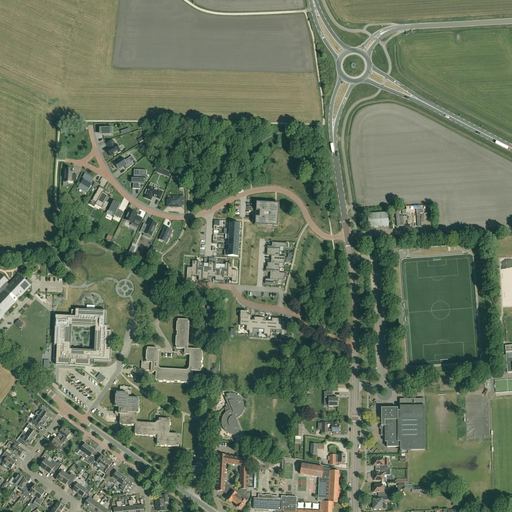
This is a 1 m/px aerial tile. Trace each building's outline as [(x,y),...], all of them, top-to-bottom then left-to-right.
[(112,140),(107,144),(109,147),(110,148),(107,150),(111,157),(120,151),(116,144),(115,145),(112,140)] [(126,169),(133,165),(129,158),(125,161),(123,158),(114,163),(119,170),(124,166),(126,169)] [(77,175),(72,175),(72,169),(65,169),(64,182),(72,182),(72,181),(76,181),(77,175)] [(144,184),(149,176),(140,176),(140,170),(134,170),(133,189),(139,189),(140,184),(144,184)] [(92,183),(94,179),(85,174),(83,178),(84,178),(79,187),(87,192),(92,185),(91,184),(91,183),(92,183)] [(104,190),(100,187),(92,200),(97,203),(96,205),(102,208),(103,206),(105,208),(108,203),(105,201),(108,196),(103,193),(104,190)] [(160,199),(163,192),(149,187),(148,190),(147,190),(145,194),(146,194),(145,198),(151,200),(152,197),(160,199)] [(184,202),(184,196),(181,196),(181,197),(173,197),(173,200),(168,200),(167,207),(173,207),(175,207),(181,207),(181,202),(184,202)] [(118,209),(120,204),(114,201),(109,211),(113,213),(112,215),(121,219),(124,212),(118,209)] [(278,224),(279,204),(259,202),(256,202),(256,206),(255,222),(255,225),(257,225),(273,226),(278,227),(278,224)] [(141,220),(136,218),(137,215),(130,211),(125,221),(132,225),(131,227),(137,230),(141,220)] [(397,227),(405,226),(404,216),(399,216),(399,211),(396,212),(397,227)] [(368,214),(369,228),(389,227),(388,213),(368,214)] [(410,227),(418,227),(417,215),(410,215),(410,227)] [(151,236),(157,224),(150,220),(147,227),(143,225),(140,232),(144,234),(144,233),(151,236)] [(172,230),(165,227),(160,238),(167,241),(172,230)] [(267,246),(267,251),(280,251),(280,247),(287,247),(287,243),(272,242),(272,246),(267,246)] [(280,256),(280,251),(267,251),(267,255),(271,255),(271,259),(285,260),(285,256),(280,256)] [(279,263),(283,263),(285,264),(285,260),(271,259),(271,263),(267,262),(267,267),(266,267),(280,268),(279,268),(279,263)] [(195,276),(196,263),(192,263),(192,268),(187,268),(186,279),(191,279),(191,276),(195,276)] [(203,280),(204,269),(199,268),(199,264),(196,263),(195,276),(199,277),(198,280),(203,280)] [(212,277),(212,264),(209,264),(208,269),(204,269),(203,280),(208,280),(208,277),(212,277)] [(220,281),(220,269),(216,269),(216,265),(212,264),(212,277),(215,278),(215,281),(220,281)] [(228,278),(229,265),(225,265),(225,270),(220,269),(220,281),(224,281),(224,278),(228,278)] [(232,266),(229,265),(228,278),(232,279),(231,282),(236,282),(237,270),(232,270),(232,266)] [(280,273),(280,268),(266,267),(266,272),(270,272),(270,276),(285,276),(285,273),(280,273)] [(0,292),(1,294),(0,294),(0,319),(4,315),(3,315),(30,286),(19,275),(9,285),(6,283),(8,281),(0,274),(0,292)] [(285,277),(285,276),(270,276),(270,279),(265,279),(265,284),(278,285),(278,280),(284,280),(284,277),(285,277)] [(58,310),(55,365),(111,368),(114,314),(101,313),(88,312),(58,310)] [(249,334),(251,315),(247,315),(247,312),(241,311),(240,326),(246,326),(246,331),(249,331),(249,334)] [(259,329),(259,317),(254,317),(254,320),(251,320),(251,315),(249,334),(253,334),(253,329),(259,329)] [(213,329),(213,324),(213,320),(215,321),(216,317),(213,317),(213,318),(207,317),(206,329),(213,329)] [(267,335),(268,321),(264,321),(264,318),(259,317),(259,329),(264,330),(264,335),(267,335)] [(276,330),(277,318),(272,318),(272,321),(268,321),(267,335),(267,337),(270,337),(271,330),(276,330)] [(282,319),(277,318),(276,330),(281,331),(281,336),(285,336),(285,329),(286,322),(282,322),(282,319)] [(202,369),(202,352),(202,350),(188,349),(189,323),(188,323),(188,320),(178,320),(178,322),(177,322),(176,346),(177,346),(176,348),(184,349),(184,354),(186,355),(190,355),(189,368),(187,370),(160,369),(158,367),(159,351),(158,351),(158,348),(148,348),(148,351),(147,351),(146,360),(147,360),(147,363),(143,363),(142,369),(151,370),(151,371),(153,373),(155,371),(156,371),(156,380),(158,380),(158,381),(189,383),(189,382),(192,382),(192,371),(201,372),(201,369),(202,369)] [(169,422),(169,419),(159,419),(159,421),(157,421),(157,422),(155,423),(138,423),(137,421),(137,413),(138,413),(139,401),(138,401),(138,399),(129,398),(129,395),(131,395),(131,388),(121,387),(120,393),(117,393),(117,395),(116,395),(115,404),(116,404),(116,407),(119,407),(119,411),(116,411),(116,414),(118,416),(120,416),(120,424),(122,424),(122,425),(132,426),(132,425),(135,425),(135,424),(135,434),(137,434),(137,435),(154,436),(154,435),(157,436),(157,435),(158,435),(157,445),(160,445),(159,446),(176,447),(176,445),(179,446),(179,436),(177,436),(177,434),(169,433),(169,422)] [(338,406),(338,398),(332,398),(332,395),(332,392),(326,392),(326,395),(329,395),(329,406),(338,406)] [(228,394),(226,395),(227,397),(225,398),(225,396),(224,396),(227,404),(225,405),(226,407),(228,406),(230,410),(228,411),(227,411),(226,412),(225,414),(224,415),(223,416),(222,418),(222,419),(222,421),(222,422),(222,424),(222,426),(222,427),(223,428),(224,430),(225,431),(226,432),(228,433),(229,434),(230,434),(232,435),(233,435),(235,435),(237,435),(238,435),(240,434),(239,432),(241,431),(241,433),(242,433),(236,419),(237,418),(239,417),(240,416),(241,415),(242,414),(243,412),(244,411),(244,409),(244,408),(244,406),(244,405),(244,403),(243,402),(243,400),(242,399),(241,398),(240,397),(238,396),(237,395),(235,394),(234,394),(232,394),(231,394),(229,394),(228,394)] [(425,450),(425,406),(425,399),(400,399),(400,410),(398,410),(398,408),(383,408),(383,424),(381,424),(381,425),(381,427),(381,435),(385,435),(385,441),(387,441),(387,446),(400,447),(400,450),(425,450)] [(40,409),(40,410),(39,411),(37,412),(36,414),(47,422),(48,420),(49,421),(51,417),(46,413),(47,410),(42,406),(40,409)] [(47,422),(36,414),(30,422),(36,427),(38,424),(44,428),(46,424),(45,424),(47,422)] [(339,432),(339,425),(334,425),(334,423),(328,423),(322,423),(322,433),(328,433),(328,428),(332,428),(332,432),(339,432)] [(29,424),(25,430),(23,432),(34,440),(38,434),(33,431),(35,428),(29,424)] [(63,436),(62,439),(70,445),(72,443),(68,440),(68,439),(67,439),(71,434),(63,428),(59,433),(63,436)] [(30,445),(34,440),(23,432),(23,433),(26,435),(24,437),(22,435),(17,441),(21,444),(23,445),(25,441),(30,445)] [(64,445),(66,442),(70,445),(62,439),(60,441),(55,438),(52,443),(60,449),(63,444),(64,445)] [(19,447),(21,444),(17,441),(15,440),(14,440),(12,439),(9,444),(11,445),(9,448),(20,456),(24,450),(19,447)] [(83,457),(90,447),(85,444),(81,449),(78,447),(74,452),(79,456),(80,455),(83,457)] [(95,451),(90,447),(83,457),(86,459),(85,460),(90,463),(93,458),(91,456),(95,451)] [(230,503),(232,501),(237,506),(236,507),(241,510),(246,502),(248,498),(243,495),(247,491),(252,491),(252,488),(248,488),(248,460),(251,460),(251,451),(248,451),(248,452),(246,452),(245,457),(248,457),(248,460),(219,454),(219,459),(217,491),(224,492),(229,496),(226,500),(230,503)] [(3,463),(4,464),(2,467),(7,470),(9,468),(11,469),(16,463),(9,458),(11,456),(6,452),(4,455),(7,457),(3,463)] [(45,471),(53,460),(51,462),(48,460),(50,458),(45,455),(41,460),(44,462),(40,467),(45,471)] [(345,463),(345,455),(339,455),(330,455),(330,465),(336,465),(336,458),(339,459),(338,463),(345,463)] [(99,471),(107,460),(102,456),(98,461),(95,458),(91,463),(98,468),(97,469),(99,471)] [(378,469),(388,469),(388,458),(382,459),(382,458),(375,458),(375,461),(373,461),(373,465),(378,465),(378,469)] [(114,468),(111,466),(112,463),(110,462),(110,461),(108,459),(107,460),(99,471),(103,473),(105,473),(108,475),(109,474),(114,468)] [(60,465),(58,463),(53,460),(45,471),(50,474),(54,468),(57,470),(60,465)] [(300,475),(319,478),(318,502),(320,502),(320,511),(319,511),(332,511),(332,502),(337,502),(339,471),(330,471),(330,469),(302,464),(300,475)] [(57,479),(62,482),(67,475),(64,473),(67,469),(62,466),(58,471),(61,473),(57,479)] [(388,475),(388,469),(378,469),(379,473),(373,473),(373,477),(375,477),(375,480),(383,480),(383,477),(384,477),(384,475),(388,475)] [(114,485),(121,475),(117,472),(113,477),(109,474),(108,475),(105,480),(108,483),(109,482),(111,483),(112,483),(114,485)] [(76,477),(73,475),(71,474),(70,475),(68,475),(67,475),(62,482),(66,485),(70,480),(72,482),(76,477)] [(17,486),(23,478),(18,475),(15,479),(13,477),(8,483),(13,486),(14,484),(17,486)] [(129,484),(125,481),(127,479),(121,475),(114,485),(118,487),(117,488),(123,492),(129,484)] [(28,482),(23,478),(17,486),(20,488),(19,490),(23,493),(27,487),(25,486),(28,482)] [(73,490),(78,494),(85,483),(82,487),(80,485),(82,482),(77,478),(74,482),(77,484),(73,490)] [(93,489),(88,485),(85,483),(78,494),(82,497),(86,492),(89,494),(93,489)] [(378,492),(378,496),(389,496),(387,496),(387,490),(384,490),(384,488),(383,488),(383,485),(375,485),(375,488),(373,488),(373,492),(378,492)] [(34,496),(40,489),(35,486),(31,491),(28,489),(23,495),(21,498),(19,501),(21,502),(23,502),(24,501),(27,496),(28,497),(29,496),(30,497),(30,498),(31,499),(31,500),(32,500),(34,496)] [(406,491),(413,491),(413,494),(431,494),(431,488),(414,489),(414,486),(406,486),(406,491)] [(45,493),(44,492),(44,491),(42,489),(41,489),(41,490),(40,489),(34,496),(37,498),(33,504),(38,508),(40,506),(44,500),(41,498),(45,493)] [(88,508),(98,496),(96,495),(94,497),(94,498),(93,499),(90,497),(84,505),(88,508)] [(165,502),(168,502),(167,495),(160,496),(161,500),(155,500),(156,505),(157,505),(157,511),(165,511),(165,502)] [(286,496),(281,496),(281,499),(278,498),(278,496),(271,496),(271,495),(265,495),(265,496),(261,495),(258,495),(258,499),(254,499),(253,509),(275,510),(274,511),(319,511),(320,511),(296,510),(297,497),(287,496),(287,497),(286,497),(286,496)] [(93,511),(99,504),(96,501),(97,500),(98,500),(99,498),(98,496),(88,508),(93,511)] [(389,500),(389,496),(378,496),(378,499),(374,499),(374,500),(373,500),(373,510),(386,510),(386,505),(385,505),(385,504),(382,504),(382,500),(389,500)] [(52,502),(50,504),(61,511),(65,507),(58,502),(56,505),(52,502)] [(93,511),(100,511),(107,503),(105,502),(103,505),(103,506),(99,504),(93,511)] [(108,511),(109,511),(106,508),(105,508),(106,507),(107,507),(109,504),(107,503),(100,511),(108,511)]
